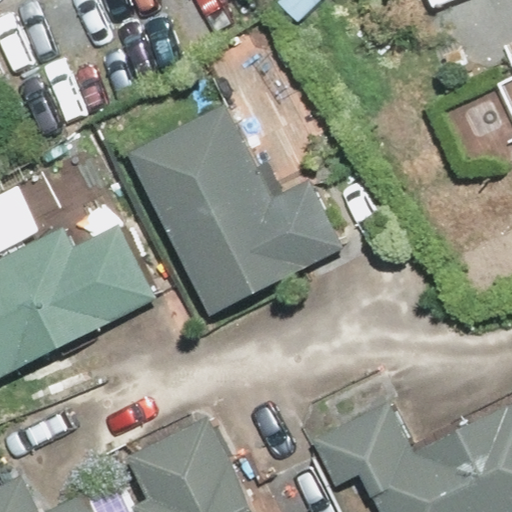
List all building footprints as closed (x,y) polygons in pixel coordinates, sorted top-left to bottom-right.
[(511,69),(479,85),(511,153),(511,69)] [(232,102),(137,148),(221,320),(357,253),(320,178),(278,198),(232,102)] [(127,188),(0,248),(0,389),(182,303),(127,188)] [(420,375),(325,420),(358,489),(386,475),(404,511),(511,511),(511,391),(443,424),(420,375)] [(301,511),(247,399),(138,451),(167,511),(301,511)] [(129,511),(92,435),(0,479),(0,511),(129,511)]
